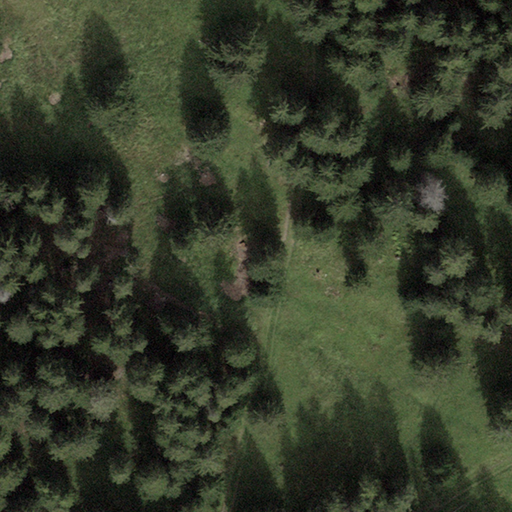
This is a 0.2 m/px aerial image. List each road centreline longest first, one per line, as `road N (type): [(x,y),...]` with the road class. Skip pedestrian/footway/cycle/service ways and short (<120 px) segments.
road 1 (track): [(229,511),(329,116),(283,0)]
road 2 (track): [(511,456),(405,511)]
